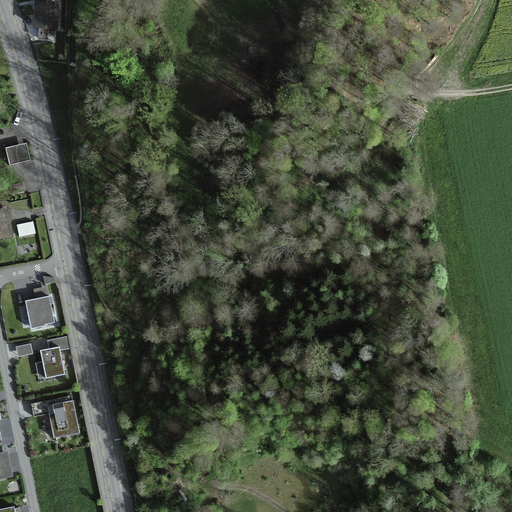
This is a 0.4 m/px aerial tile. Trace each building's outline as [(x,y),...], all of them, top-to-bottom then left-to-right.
[(56,41),(56,29),(57,4),(37,3),(36,28),(41,28),(41,40),(56,41)] [(28,145),(12,149),(15,164),(31,160),(28,145)] [(11,192),(24,189),(23,182),(10,185),(11,192)] [(5,209),(0,210),(0,236),(10,234),(5,209)] [(20,237),(35,234),(33,222),(17,225),(20,237)] [(29,253),(38,251),(37,242),(27,243),(29,253)] [(45,325),(54,323),(49,296),(25,301),(31,329),(45,326),(45,325)] [(49,340),(51,348),(59,347),(68,345),(66,337),(49,340)] [(40,351),(46,378),(65,374),(59,347),(51,348),(40,351)] [(49,414),(54,438),(79,433),(73,400),(46,406),(47,414),(49,414)] [(0,478),(13,476),(11,468),(0,469),(0,478)]
